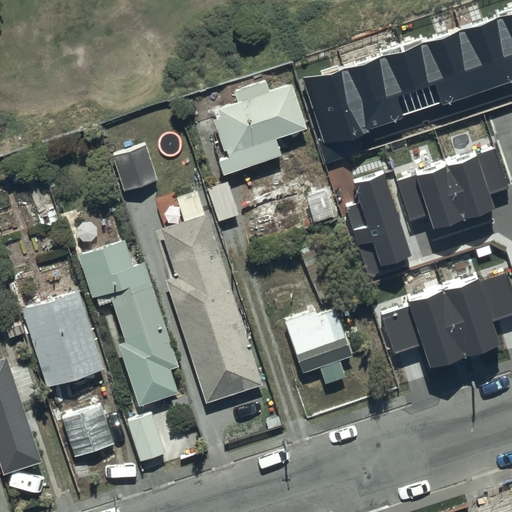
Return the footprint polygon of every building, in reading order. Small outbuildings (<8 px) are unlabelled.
[(511,8),(305,78),(325,138),(319,140),(327,163),(364,151),(358,132),(511,81),(511,8)] [(214,156),(219,171),(279,152),(273,133),(303,124),(288,79),(266,86),(263,75),(230,86),(234,98),(214,104),(216,113),(210,115),(222,153),(214,156)] [(109,152),(121,188),(156,177),(144,140),(109,152)] [(495,148),(397,181),(411,220),(428,215),(433,230),(495,209),(490,194),(508,188),(495,148)] [(23,176),(36,214),(56,207),(43,169),(23,176)] [(384,170),(352,180),(360,202),(345,207),(367,271),(413,256),(384,170)] [(205,186),(216,218),(236,211),(225,179),(205,186)] [(162,276),(202,398),(258,380),(195,187),(174,194),(181,217),(157,225),(173,272),(162,276)] [(115,340),(135,401),(175,388),(167,364),(175,361),(142,258),(129,262),(121,236),(75,251),(89,294),(106,289),(122,338),(115,340)] [(420,343),(429,370),(502,346),(494,322),(511,315),(511,283),(508,272),(479,281),(477,276),(409,298),(411,306),(383,315),(395,351),(420,343)] [(20,305),(43,381),(100,363),(77,287),(20,305)] [(337,310),(335,311),(331,301),(314,306),(311,299),(298,303),(300,311),(282,318),(299,369),(317,362),(323,380),(343,373),(337,356),(349,352),(341,329),(344,327),(337,310)] [(21,367),(9,370),(4,354),(0,354),(0,469),(37,458),(18,399),(30,395),(21,367)] [(192,428),(166,438),(173,454),(199,444),(192,428)]
